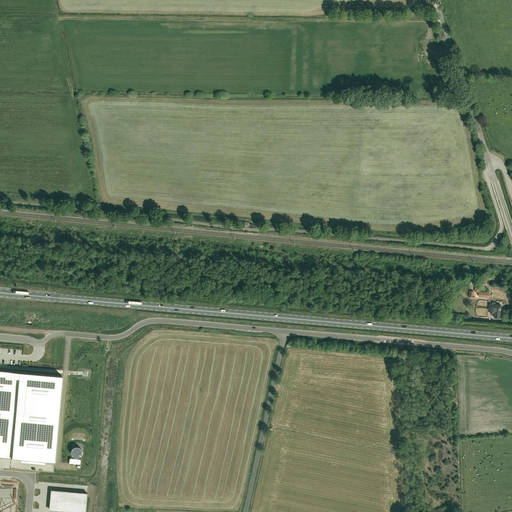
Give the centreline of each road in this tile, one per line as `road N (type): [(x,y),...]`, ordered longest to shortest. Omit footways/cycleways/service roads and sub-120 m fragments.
road 1 (unclassified): [(0,201),(485,249),(502,226),(485,173),(491,167)]
road 2 (primary): [(511,338),(5,292)]
road 3 (unclassified): [(284,331),(155,320),(111,338),(57,333),(38,346),(0,337)]
road 4 (unclassified): [(511,353),(284,331)]
road 5 (unclassified): [(245,511),(284,331)]
road 6 (unclassified): [(491,167),(437,7)]
